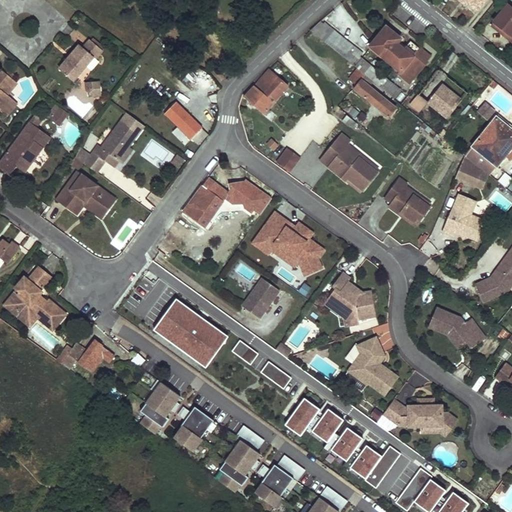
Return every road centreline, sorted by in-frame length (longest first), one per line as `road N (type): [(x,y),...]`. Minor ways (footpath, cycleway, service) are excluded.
road 1 (residential): [(497,439),(469,397),(404,345),(392,267),(222,136)]
road 2 (residential): [(109,274),(121,270),(222,136)]
road 3 (residential): [(222,136),(235,89),(326,0)]
road 4 (residential): [(0,199),(109,274)]
road 5 (residential): [(511,80),(412,0)]
